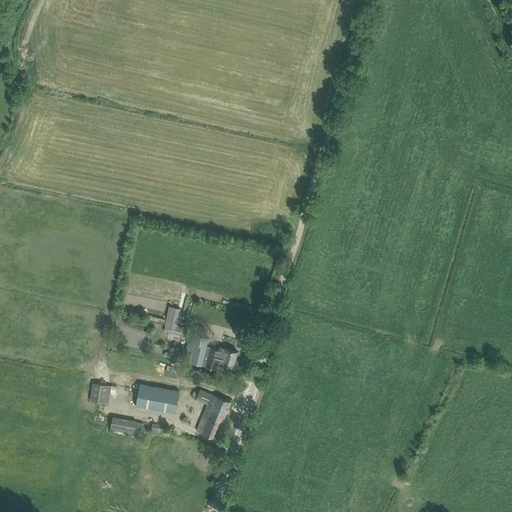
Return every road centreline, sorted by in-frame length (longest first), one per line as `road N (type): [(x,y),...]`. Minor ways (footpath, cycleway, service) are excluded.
road 1 (track): [(273,319),(366,0)]
road 2 (unclassified): [(215,511),(273,319)]
